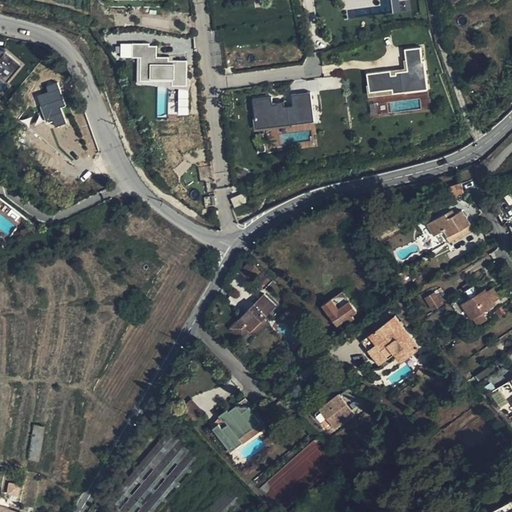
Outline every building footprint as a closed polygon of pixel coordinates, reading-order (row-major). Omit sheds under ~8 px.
[(140,57),(140,80),(172,80),(172,87),(187,87),(187,60),(169,60),(169,56),(156,56),(156,45),(149,45),(149,43),(135,43),(134,57),(140,57)] [(393,93),(427,88),(424,61),(422,61),(420,47),(405,49),(408,72),(391,75),(390,70),(367,73),(370,92),(392,89),(393,93)] [(0,74),(13,77),(16,55),(0,52),(0,74)] [(61,108),(65,106),(57,82),(45,86),(47,92),(36,96),(45,123),(53,121),(55,127),(66,123),(61,108)] [(314,122),(310,93),(292,96),(293,106),(284,107),(283,102),(273,103),(272,97),(252,99),(256,130),(314,122)] [(21,149),(33,133),(20,124),(18,127),(7,143),(19,152),(21,149)] [(33,133),(43,142),(47,136),(43,133),(37,128),(33,133)] [(43,142),(33,133),(21,149),(48,171),(60,156),(43,142)] [(209,166),(161,175),(189,205),(198,203),(211,200),(215,199),(209,166)] [(464,193),(461,182),(449,185),(451,196),(464,193)] [(243,192),(231,197),(235,206),(247,201),(243,192)] [(454,215),(447,219),(445,215),(427,226),(433,237),(444,231),(449,238),(470,225),(461,211),(454,215)] [(447,219),(454,215),(452,211),(445,215),(447,219)] [(470,225),(449,238),(445,240),(449,246),(477,229),(473,223),(470,225)] [(249,262),(239,271),(251,283),(261,273),(249,262)] [(399,284),(404,292),(413,286),(412,284),(406,275),(399,279),(402,282),(399,284)] [(462,307),(471,322),(482,315),(493,308),(491,306),(498,302),(491,292),(486,295),(484,293),(462,307)] [(357,314),(349,302),(343,293),(332,300),(323,307),(337,327),(357,314)] [(263,295),(238,320),(252,333),(276,308),(263,295)] [(434,295),(425,300),(433,313),(441,308),(434,295)] [(500,308),(492,315),(497,321),(500,318),(505,314),(500,308)] [(362,340),(380,363),(394,352),(401,362),(420,347),(395,314),(362,340)] [(482,315),(471,322),(476,330),(487,323),(482,315)] [(351,329),(340,338),(343,343),(346,340),(355,334),(351,329)] [(453,340),(441,348),(445,354),(449,352),(457,346),(453,340)] [(280,370),(268,380),(276,389),(288,379),(280,370)] [(320,408),(335,427),(369,400),(355,383),(341,393),(340,392),(320,408)] [(511,391),(509,385),(491,395),(495,403),(498,402),(511,394),(511,391)] [(218,417),(222,424),(225,422),(237,413),(240,416),(248,410),(249,409),(243,400),(228,411),(227,409),(218,417)] [(256,421),(248,410),(240,416),(237,413),(225,422),(231,431),(237,427),(241,432),(256,421)] [(170,427),(103,507),(108,511),(161,511),(207,459),(170,427)] [(226,490),(204,511),(234,511),(241,505),(226,490)] [(511,511),(511,501),(511,500),(493,509),(494,511),(511,511)]
